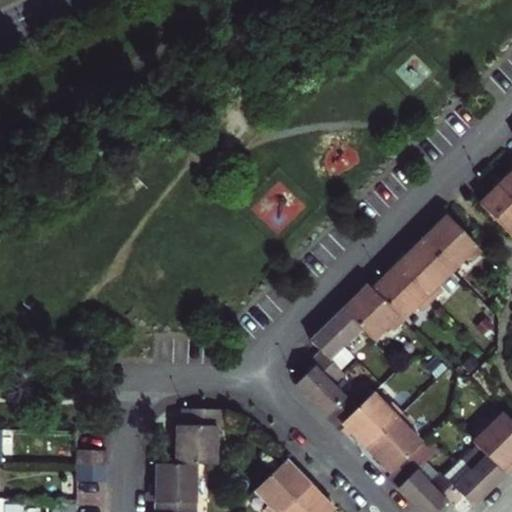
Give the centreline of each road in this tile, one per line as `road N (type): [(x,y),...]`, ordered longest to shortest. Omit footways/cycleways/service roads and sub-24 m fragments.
road 1 (residential): [(511,112),(241,377)]
road 2 (residential): [(241,377),(154,376),(136,391),(125,511)]
road 3 (residential): [(390,511),(268,387),(241,377)]
